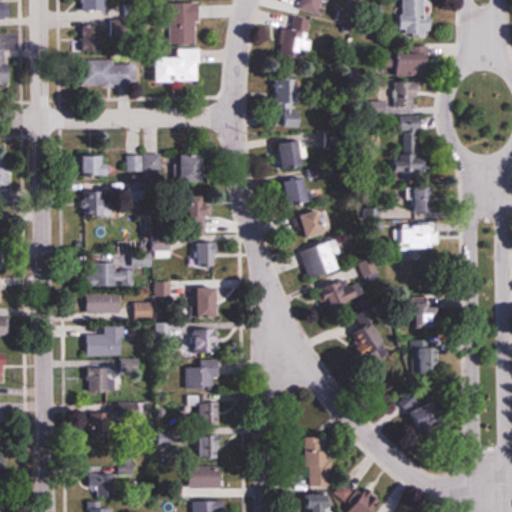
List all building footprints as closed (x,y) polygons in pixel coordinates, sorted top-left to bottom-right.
[(107,0),(79,0),(79,11),(108,11),(107,0)] [(300,0),(299,8),(321,14),(325,0),(300,0)] [(429,0),(401,0),(401,38),(429,38),(429,0)] [(199,43),(199,2),(168,2),(168,43),(199,43)] [(304,61),(311,19),(284,15),(278,57),(304,61)] [(104,25),(84,26),(85,50),(105,49),(104,25)] [(159,81),(202,81),(202,49),(159,48),(159,81)] [(432,52),(395,55),(396,77),(434,74),(432,52)] [(109,85),(109,62),(82,62),(82,85),(109,85)] [(296,105),(296,76),(277,76),(277,105),(296,105)] [(381,106),(419,106),(419,85),(381,85),(381,106)] [(414,133),(403,133),(403,179),(414,179),(414,133)] [(162,170),(162,152),(139,152),(139,134),(126,134),(126,170),(162,170)] [(294,167),(306,163),(298,140),(286,143),(294,167)] [(10,152),(0,152),(0,185),(10,185),(10,152)] [(183,152),(183,182),(207,182),(207,152),(183,152)] [(86,173),(110,173),(110,153),(86,153),(86,173)] [(312,202),(310,175),(298,176),(299,202),(312,202)] [(87,215),(114,215),(114,188),(87,188),(87,215)] [(428,210),(428,188),(408,188),(408,210),(428,210)] [(192,216),(213,216),(213,194),(192,194),(192,216)] [(308,238),(328,232),(321,209),(301,215),(308,238)] [(395,225),(395,248),(438,248),(438,225),(395,225)] [(345,267),(335,239),(300,252),(310,280),(345,267)] [(217,241),(188,241),(188,266),(217,266),(217,241)] [(380,276),(371,257),(357,264),(366,282),(380,276)] [(128,260),(106,260),(106,273),(90,273),(90,285),(128,285),(128,260)] [(199,286),(199,316),(219,316),(219,286),(199,286)] [(120,313),(120,293),(87,293),(87,313),(120,313)] [(424,320),(425,302),(415,301),(414,319),(424,320)] [(150,316),(150,302),(135,302),(135,316),(150,316)] [(0,333),(11,334),(11,316),(0,315),(0,333)] [(204,323),(191,323),(191,352),(217,352),(217,327),(204,327),(204,323)] [(88,334),(88,355),(124,355),(124,325),(105,325),(105,334),(88,334)] [(10,354),(0,353),(0,379),(4,379),(4,365),(10,365),(10,354)] [(221,388),(221,361),(197,361),(197,388),(221,388)] [(115,370),(103,370),(103,390),(115,390),(115,370)] [(0,410),(0,429),(9,429),(9,410),(0,410)] [(331,449),(326,449),(325,436),(304,437),(305,478),(332,477),(331,449)] [(224,486),(224,468),(191,468),(191,486),(224,486)] [(330,511),(330,494),(301,494),(300,511),(330,511)] [(355,511),(357,511),(369,511),(373,502),(360,497),(355,511)] [(209,511),(228,511),(228,500),(210,500),(209,511)] [(113,511),(114,503),(93,503),(93,511),(113,511)]
